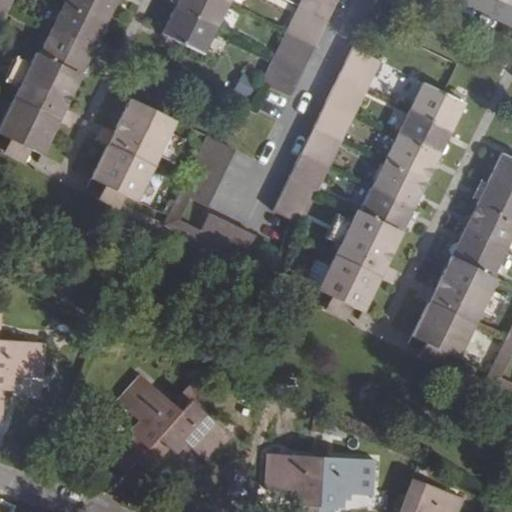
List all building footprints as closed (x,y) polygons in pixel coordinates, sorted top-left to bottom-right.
[(12,0),(0,0),(0,6),(8,10),(12,0)] [(66,0),(64,6),(105,26),(117,0),(66,0)] [(216,31),(228,6),(216,0),(178,0),(175,6),(174,10),(216,31)] [(326,21),(336,0),(304,0),(300,8),(326,21)] [(105,26),(64,6),(51,32),(93,52),(99,39),(104,37),(106,31),(105,26)] [(313,47),(326,21),(300,8),(287,34),(313,47)] [(204,57),(216,31),(174,10),(161,37),(165,38),(162,45),(171,49),(173,43),(182,47),(204,57)] [(93,52),(51,32),(39,57),(80,77),(85,76),(89,69),(86,65),(93,52)] [(313,47),(287,34),(275,59),(301,72),(313,47)] [(379,64),(351,50),(338,77),(367,90),(379,64)] [(39,57),(35,55),(29,68),(18,92),(0,127),(0,137),(6,141),(29,153),(41,158),(56,126),(70,123),(63,112),(80,77),(39,57)] [(275,59),(261,86),(288,98),(301,72),(275,59)] [(3,84),(18,92),(29,68),(15,60),(3,84)] [(367,90),(338,77),(326,102),(354,116),(367,90)] [(451,99),(443,95),(422,86),(410,111),(451,131),(464,105),(459,103),(461,98),(453,94),(451,99)] [(169,136),(175,125),(130,102),(113,136),(107,150),(91,182),(100,187),(124,198),(136,205),(157,161),(169,136)] [(354,116),(326,102),(313,129),(342,142),(354,116)] [(445,145),(451,131),(410,111),(397,137),(438,157),(445,155),(448,148),(445,145)] [(70,123),(56,126),(69,132),(76,117),(63,112),(70,123)] [(342,142),(313,129),(301,154),(329,168),(342,142)] [(100,138),(113,136),(100,130),(94,144),(107,150),(100,138)] [(107,150),(113,136),(100,138),(107,150)] [(183,143),(169,136),(157,161),(171,168),(183,143)] [(438,157),(397,137),(385,163),(426,183),(438,157)] [(205,210),(233,153),(206,140),(166,220),(163,227),(174,233),(178,223),(189,202),(205,210)] [(6,141),(0,154),(0,155),(22,167),(29,153),(6,141)] [(511,152),(509,151),(506,157),(501,154),(488,182),(511,193),(511,152)] [(329,168),(301,154),(288,180),(316,194),(329,168)] [(426,183),(385,163),(373,189),(414,208),(426,183)] [(316,194),(288,180),(272,213),(300,226),(316,194)] [(511,225),(511,193),(488,182),(486,186),(477,204),(476,207),(511,225)] [(477,204),(486,186),(480,183),(471,201),(477,204)] [(124,198),(100,187),(93,201),(116,213),(124,198)] [(414,208),(373,189),(360,215),(400,235),(402,230),(412,212),(414,208)] [(505,253),(511,239),(511,225),(476,207),(463,233),(505,253)] [(412,212),(402,230),(409,233),(418,216),(412,212)] [(360,215),(356,213),(351,224),(339,249),(317,293),(327,298),(350,309),(361,314),(377,282),(389,280),(384,268),(400,235),(360,215)] [(253,239),(208,216),(200,234),(196,244),(240,265),(244,257),(253,239)] [(339,249),(351,224),(337,217),(325,242),(339,249)] [(200,234),(178,223),(174,233),(196,244),(200,234)] [(505,253),(463,233),(457,245),(452,246),(449,254),(450,259),(493,279),(505,253)] [(423,344),(444,355),(457,361),(478,317),(491,292),(496,281),(493,279),(450,259),(435,292),(422,295),(427,306),(412,339),(423,344)] [(389,280),(377,282),(389,288),(396,274),(384,268),(389,280)] [(422,295),(435,292),(423,286),(416,300),(427,306),(422,295)] [(491,292),(478,317),(493,324),(505,299),(491,292)] [(327,298),(320,312),(343,324),(350,309),(327,298)] [(510,359),(511,359),(511,327),(488,376),(483,385),(494,390),(499,380),(510,359)] [(0,344),(0,425),(1,426),(3,394),(12,394),(13,381),(42,384),(44,349),(0,344)] [(415,359),(437,369),(444,355),(423,344),(415,359)] [(178,414),(193,396),(188,391),(172,409),(139,379),(116,405),(137,425),(128,435),(134,441),(113,464),(124,474),(134,462),(178,414)] [(494,390),(511,398),(511,386),(499,380),(494,390)] [(193,396),(199,390),(192,383),(187,390),(188,391),(193,396)] [(206,397),(199,390),(193,396),(178,414),(134,462),(147,475),(168,451),(174,458),(184,446),(205,466),(220,449),(223,452),(225,452),(232,445),(228,441),(230,439),(196,409),(206,397)] [(316,511),(319,460),(267,457),(265,492),(294,494),(293,508),(301,509),(301,511),(316,511)] [(374,463),(319,460),(316,511),(332,511),(342,511),(342,497),(372,498),(374,463)] [(458,511),(462,501),(411,481),(398,511),(458,511)]
